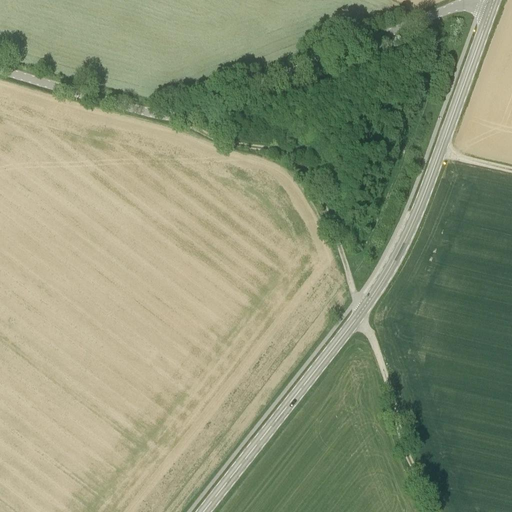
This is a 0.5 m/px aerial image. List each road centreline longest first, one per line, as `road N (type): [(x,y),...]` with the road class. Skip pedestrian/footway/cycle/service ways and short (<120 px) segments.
road 1 (secondary): [(204,511),(391,265),(491,7)]
road 2 (unclassified): [(491,7),(454,6),(169,114),(0,69)]
road 3 (track): [(176,113),(215,138),(275,151),(306,175),(433,511)]
